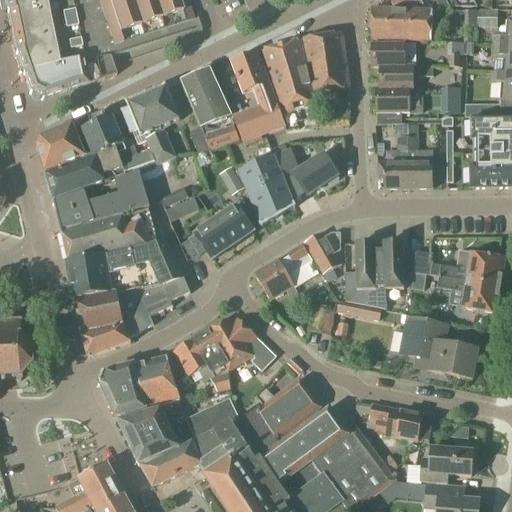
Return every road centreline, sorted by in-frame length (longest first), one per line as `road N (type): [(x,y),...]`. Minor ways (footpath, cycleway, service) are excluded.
road 1 (residential): [(16,147),(318,0)]
road 2 (residential): [(511,416),(327,383),(234,277)]
road 3 (residential): [(16,147),(77,388)]
road 4 (residential): [(363,210),(360,0)]
road 5 (residential): [(77,388),(99,366),(204,316),(234,277)]
road 6 (residential): [(363,210),(511,212)]
road 7 (residential): [(234,277),(295,230),(363,210)]
road 8 (residential): [(146,511),(77,388)]
